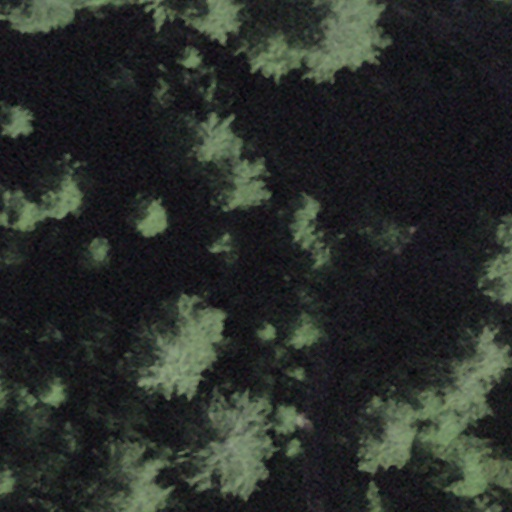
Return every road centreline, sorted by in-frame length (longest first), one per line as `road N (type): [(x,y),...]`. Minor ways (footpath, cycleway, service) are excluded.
road 1 (track): [(511,226),(459,256),(367,334),(334,493),(345,511)]
road 2 (track): [(358,0),(511,60)]
